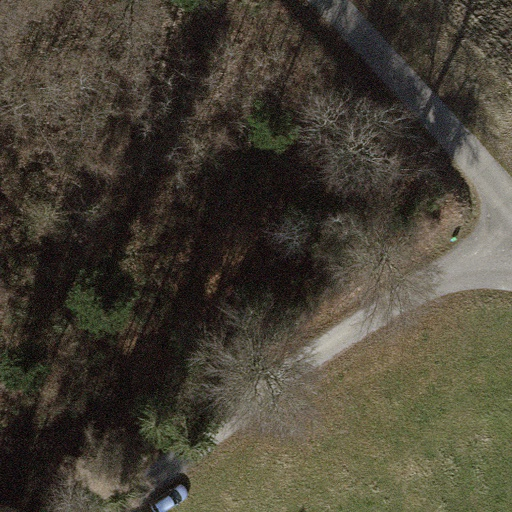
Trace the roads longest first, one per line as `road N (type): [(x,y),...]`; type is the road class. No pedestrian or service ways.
road 1 (track): [(511,225),(130,511)]
road 2 (unclassified): [(328,0),(511,207)]
